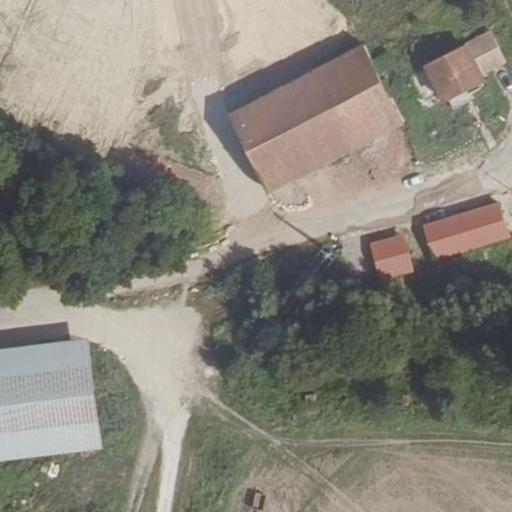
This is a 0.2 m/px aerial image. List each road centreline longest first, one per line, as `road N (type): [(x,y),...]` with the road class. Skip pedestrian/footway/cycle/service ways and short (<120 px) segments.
road 1 (unclassified): [(511,162),(117,288),(0,303)]
road 2 (track): [(10,302),(95,330),(155,379),(158,414),(133,511)]
